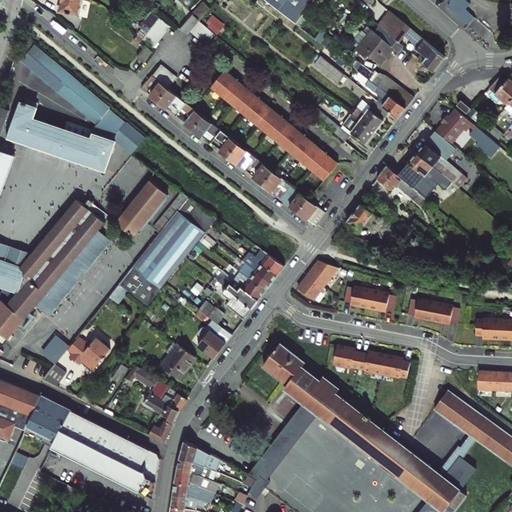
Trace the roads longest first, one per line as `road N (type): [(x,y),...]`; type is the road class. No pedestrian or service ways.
road 1 (residential): [(318,242),(16,0)]
road 2 (residential): [(511,363),(455,359),(424,344),(308,320),(275,298)]
road 3 (residential): [(318,242),(434,90),(471,64)]
road 4 (residential): [(0,368),(171,452)]
road 5 (residential): [(171,452),(194,406),(275,298)]
